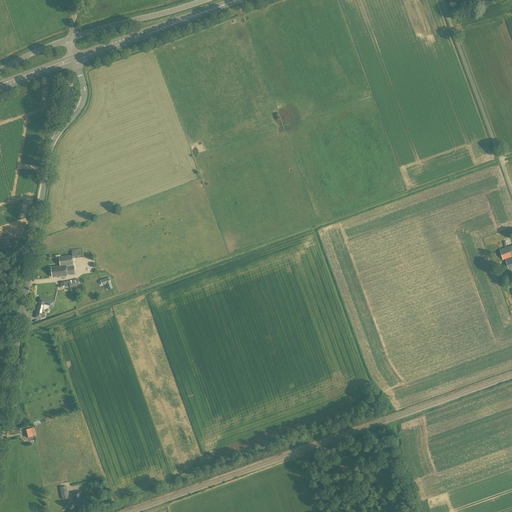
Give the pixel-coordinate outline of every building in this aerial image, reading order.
[(503,260),(511,257),(511,241),(511,242),(511,245),(500,250),(503,260)] [(59,256),(60,266),(51,267),(52,277),(67,276),(74,275),(73,258),(79,258),(79,249),(71,250),(72,255),(59,256)] [(102,286),(111,283),(109,277),(100,280),(102,286)] [(64,286),(69,285),(70,287),(79,285),(77,278),(64,282),(64,281),(60,282),(61,287),(64,286)] [(40,298),(38,307),(35,318),(41,319),(43,309),(45,310),(48,307),(48,306),(53,307),(54,301),(40,298)] [(62,500),(69,498),(66,486),(60,487),(62,500)] [(74,502),(81,501),(80,492),(73,493),(74,502)]
